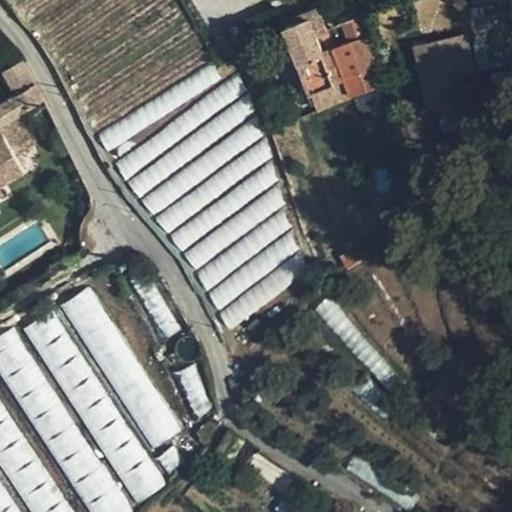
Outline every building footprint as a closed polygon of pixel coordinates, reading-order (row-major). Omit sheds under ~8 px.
[(300,19),(311,15),(322,11),(320,2),(297,11),(300,19)] [(311,15),(318,33),(330,28),(322,11),(311,15)] [(385,83),(363,13),(344,20),(365,90),(385,83)] [(324,50),(318,33),(311,15),(300,19),(287,24),(300,60),(324,50)] [(471,88),(481,85),(463,26),(453,28),(471,88)] [(471,88),(453,28),(427,36),(444,96),(471,88)] [(332,85),(336,83),(327,59),(324,50),(300,60),(312,92),(332,85)] [(327,59),(336,83),(347,79),(349,78),(340,54),(327,59)] [(44,97),(22,59),(3,69),(11,84),(15,92),(7,97),(0,101),(0,119),(0,120),(0,129),(2,134),(0,135),(0,181),(24,168),(16,153),(34,143),(17,112),(44,97)] [(336,83),(332,85),(338,99),(352,94),(347,79),(336,83)] [(3,89),(7,97),(15,92),(11,84),(3,89)] [(332,85),(312,92),(318,107),(338,99),(332,85)] [(117,158),(229,327),(297,282),(282,261),(320,235),(222,89),(117,158)] [(17,324),(0,334),(0,367),(85,511),(131,511),(136,509),(133,504),(168,484),(148,451),(180,433),(92,284),(56,306),(56,307),(19,328),(17,324)] [(329,297),(316,308),(379,382),(392,370),(329,297)] [(439,385),(426,395),(436,408),(450,397),(439,385)] [(0,511),(71,511),(0,395),(0,511)] [(247,440),(235,430),(221,450),(234,459),(247,440)]
